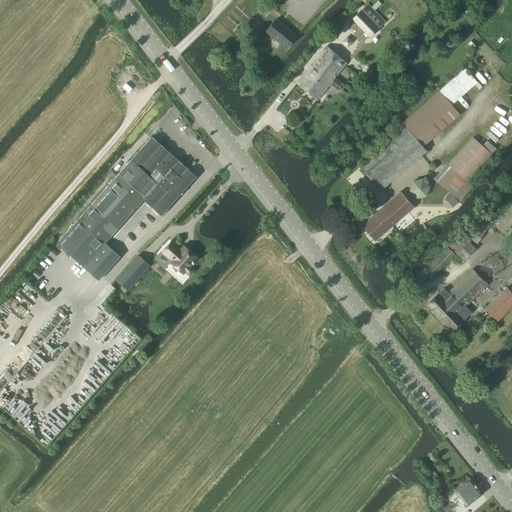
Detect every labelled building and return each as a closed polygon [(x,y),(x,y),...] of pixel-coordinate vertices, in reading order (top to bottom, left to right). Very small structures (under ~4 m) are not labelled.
[(369,37),(384,22),(367,4),(360,11),(352,19),(369,37)] [(286,48),(296,36),(275,19),(265,31),(286,48)] [(335,77),(346,63),(326,46),(296,83),(316,101),(329,84),(337,91),(343,84),(335,77)] [(425,151),(422,147),(459,115),(438,91),(401,123),(405,128),(360,167),(380,190),(425,151)] [(142,165),(159,145),(150,137),(133,156),(142,165)] [(467,182),(491,155),(472,137),(434,180),(448,193),(442,199),(453,209),(473,186),(467,182)] [(159,145),(142,165),(151,172),(168,153),(159,145)] [(145,197),(157,184),(177,161),(168,153),(151,172),(138,187),(120,171),(118,173),(145,197)] [(151,172),(142,165),(133,156),(120,171),(138,187),(151,172)] [(166,192),(186,169),(177,161),(157,184),(166,192)] [(175,200),(195,177),(186,169),(166,192),(175,200)] [(143,199),(145,197),(118,173),(113,179),(140,203),(143,199)] [(134,209),(140,203),(113,179),(108,185),(134,209)] [(412,181),(409,191),(416,199),(426,197),(429,187),(422,179),(412,181)] [(152,207),(166,192),(157,184),(145,197),(143,199),(152,207)] [(126,219),(134,209),(108,185),(99,195),(126,219)] [(161,215),(175,200),(166,192),(152,207),(161,215)] [(375,240),(413,207),(399,192),(362,225),(375,240)] [(117,228),(126,219),(99,195),(90,205),(117,228)] [(110,236),(117,228),(90,205),(83,213),(110,236)] [(491,223),(496,216),(484,206),(478,213),(491,223)] [(104,244),(104,243),(110,236),(83,213),(77,220),(104,244)] [(477,244),(484,233),(489,226),(478,219),(474,226),(466,236),(477,244)] [(119,257),(104,243),(104,244),(77,220),(57,243),(98,280),(119,257)] [(463,260),(475,248),(461,234),(449,245),(463,260)] [(183,245),(180,249),(170,241),(161,251),(170,260),(169,262),(183,274),(184,272),(189,276),(194,270),(190,266),(197,257),(183,245)] [(434,276),(454,254),(447,247),(440,254),(426,268),(434,276)] [(126,267),(115,280),(125,288),(135,276),(126,267)] [(465,306),(487,284),(472,269),(448,293),(443,288),(428,303),(453,330),(471,312),(465,306)] [(497,321),(511,306),(511,293),(506,287),(484,308),(497,321)] [(466,505),(481,493),(469,478),(454,490),(466,505)]
